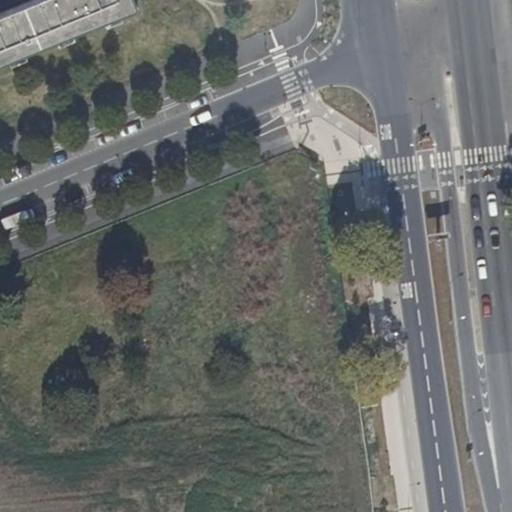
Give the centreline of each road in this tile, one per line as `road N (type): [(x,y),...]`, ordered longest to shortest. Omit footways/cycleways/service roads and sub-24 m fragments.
road 1 (primary): [(377,53),(436,511)]
road 2 (tertiary): [(0,204),(377,53)]
road 3 (primary): [(511,393),(471,33)]
